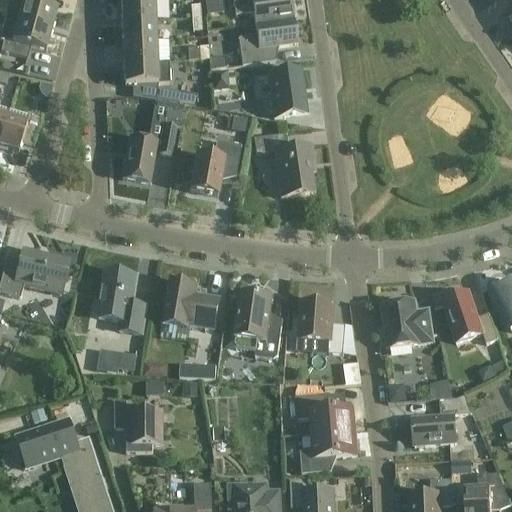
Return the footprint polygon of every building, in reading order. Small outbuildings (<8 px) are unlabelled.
[(22,3),(17,24),(51,33),(56,12),(41,8),(43,0),(14,0),(14,1),(22,3)] [(213,0),(204,0),(205,8),(214,7),(213,0)] [(253,16),(254,27),(293,22),(290,0),(232,0),(234,18),(253,16)] [(153,2),(121,4),(122,25),(154,23),(153,2)] [(191,21),(190,8),(182,9),(183,22),(191,21)] [(191,21),(200,20),(199,8),(190,8),(191,21)] [(511,30),(511,13),(502,20),(510,32),(511,30)] [(200,20),(191,21),(192,34),(201,33),(200,20)] [(293,22),(254,27),(256,38),(238,41),(241,69),(274,65),(272,51),(297,47),(293,22)] [(154,23),(122,25),(122,45),(155,44),(154,23)] [(51,33),(17,24),(11,44),(3,42),(0,53),(27,61),(30,50),(45,54),(51,33)] [(155,44),(122,45),(123,66),(156,65),(155,44)] [(208,61),(207,49),(187,51),(188,64),(208,62),(208,61)] [(208,61),(208,62),(209,73),(225,71),(224,59),(208,61)] [(156,65),(123,66),(124,88),(157,87),(156,65)] [(267,78),(274,121),(306,116),(300,73),(267,78)] [(225,75),(213,76),(214,92),(227,91),(225,75)] [(157,91),(155,104),(182,108),(184,96),(157,91)] [(178,126),(179,112),(168,111),(166,124),(178,126)] [(6,120),(0,139),(0,149),(18,155),(21,145),(32,149),(40,120),(29,116),(26,126),(6,120)] [(232,120),(230,133),(244,136),(246,123),(232,120)] [(164,128),(159,156),(171,158),(176,130),(164,128)] [(274,155),(280,201),(314,196),(309,165),(313,164),(311,149),(287,152),(285,137),(253,141),(255,158),(274,155)] [(129,140),(121,182),(150,187),(157,145),(129,140)] [(196,157),(189,194),(217,199),(221,177),(234,180),(240,148),(216,144),(213,160),(196,157)] [(6,260),(0,284),(0,296),(20,301),(23,288),(61,297),(69,263),(22,252),(19,264),(6,260)] [(106,274),(98,321),(120,325),(119,334),(141,338),(146,309),(131,306),(136,279),(106,274)] [(169,284),(162,326),(189,331),(190,329),(213,333),(219,301),(195,297),(197,289),(169,284)] [(490,289),(511,333),(511,332),(511,285),(507,288),(505,286),(491,290),(491,289),(490,289)] [(441,304),(456,346),(482,337),(486,347),(498,344),(489,317),(477,321),(468,294),(441,304)] [(256,299),(240,297),(234,340),(233,348),(236,352),(255,355),(255,360),(273,363),(277,360),(281,330),(268,328),(272,300),(256,298),(256,299)] [(301,303),(298,343),(329,345),(328,357),(343,358),(345,329),(332,328),(334,306),(301,303)] [(382,309),(388,352),(420,348),(420,347),(432,345),(428,314),(414,316),(411,313),(414,309),(413,304),(382,309)] [(167,381),(167,367),(144,366),(143,380),(167,381)] [(180,368),(180,382),(215,384),(216,370),(180,368)] [(197,400),(197,387),(182,386),(181,399),(197,400)] [(406,402),(404,387),(388,389),(390,403),(406,402)] [(325,398),(295,400),(297,423),(309,422),(311,438),(353,434),(352,426),(354,425),(353,410),(326,412),(325,398)] [(412,422),(414,450),(456,447),(454,419),(472,417),(465,399),(457,402),(439,403),(440,419),(412,422)] [(126,433),(126,456),(152,456),(152,448),(162,448),(162,413),(147,413),(147,409),(127,409),(127,405),(114,405),(114,433),(126,433)] [(69,424),(17,441),(27,472),(61,461),(78,511),(111,511),(89,442),(77,446),(69,424)] [(511,425),(502,429),(509,447),(511,445),(511,425)] [(225,443),(224,430),(213,430),(213,444),(225,443)] [(312,453),(300,454),(302,477),(331,475),(330,460),(357,458),(356,442),(354,443),(353,434),(311,438),(312,453)] [(485,449),(476,449),(476,462),(486,462),(485,449)] [(452,483),(451,466),(437,466),(438,483),(452,483)] [(464,492),(464,511),(490,511),(490,506),(496,506),(498,511),(504,511),(511,509),(498,478),(477,478),(478,492),(464,492)] [(303,511),(302,511),(334,511),(334,493),(303,494),(302,483),(290,484),(291,511),(303,511)] [(409,497),(409,511),(440,511),(441,510),(453,509),(452,483),(438,483),(430,484),(430,496),(409,497)] [(192,511),(210,511),(210,488),(195,489),(196,511),(192,511)] [(229,511),(279,511),(279,495),(267,496),(267,488),(229,489),(229,511)]
